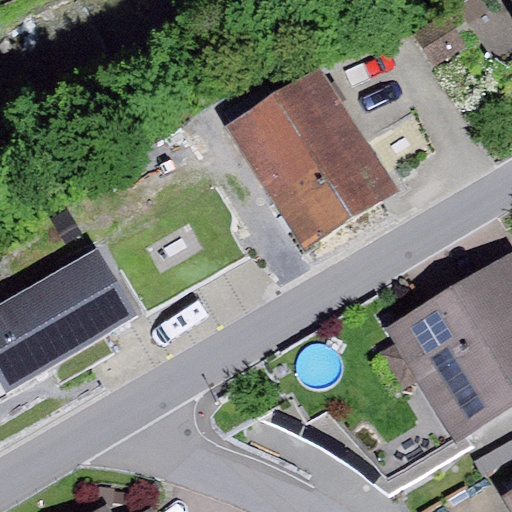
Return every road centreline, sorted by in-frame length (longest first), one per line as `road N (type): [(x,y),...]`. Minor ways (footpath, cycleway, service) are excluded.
road 1 (residential): [(127,414),(511,185)]
road 2 (residential): [(127,414),(290,511)]
road 3 (residential): [(0,483),(127,414)]
